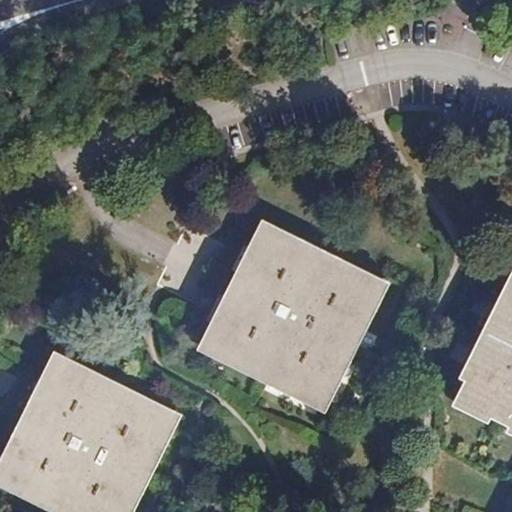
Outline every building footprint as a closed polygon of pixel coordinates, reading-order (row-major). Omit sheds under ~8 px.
[(265,230),(259,242),(254,251),(259,254),(247,277),(243,275),(228,302),(234,304),(221,328),(217,326),(212,335),(207,346),(322,403),(333,384),(327,381),(339,358),(344,360),(358,333),(352,330),(365,307),(370,309),(380,287),(265,230)] [(254,251),(259,242),(239,233),(216,278),(193,325),(212,335),(217,326),(221,328),(234,304),(228,302),(243,275),(247,277),(259,254),(254,251)] [(456,399),(511,427),(511,290),(510,289),(496,317),(499,319),(492,332),(490,332),(475,361),(477,362),(468,382),(465,381),(456,399)] [(57,362),(50,374),(46,383),(52,386),(40,408),(35,406),(21,433),(27,436),(15,460),(9,457),(5,467),(0,475),(0,478),(68,511),(121,511),(133,488),(138,491),(151,464),(145,461),(157,439),(162,441),(173,419),(57,362)] [(46,383),(50,374),(31,364),(8,411),(0,427),(0,464),(5,467),(9,457),(15,460),(27,436),(21,433),(35,406),(40,408),(52,386),(46,383)]
